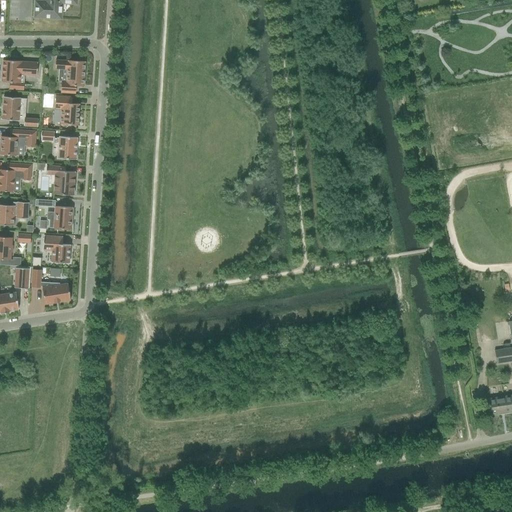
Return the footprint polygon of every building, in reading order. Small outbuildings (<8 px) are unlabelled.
[(35,0),(34,17),(61,18),(61,3),(76,4),(76,0),(45,0),(45,1),(35,0)] [(37,63),(21,62),(21,61),(3,60),(1,82),(9,82),(9,89),(23,90),(24,83),(20,82),(20,75),(36,76),(37,63)] [(61,81),(60,92),(75,93),(76,86),(83,86),(85,61),(67,60),(67,61),(55,60),(55,69),(67,69),(66,82),(61,81)] [(78,126),(78,125),(79,105),(79,104),(71,103),(71,97),(55,96),(54,109),(61,109),(60,123),(59,123),(59,124),(78,126)] [(24,120),(23,126),(37,127),(38,119),(24,118),(25,114),(19,113),(20,98),(3,97),(2,120),(18,121),(18,119),(24,120)] [(1,136),(0,146),(0,154),(16,156),(17,145),(26,146),(26,147),(34,147),(35,131),(10,130),(9,137),(1,136)] [(58,143),(57,158),(76,160),(76,159),(75,159),(77,138),(59,136),(59,137),(59,138),(54,138),(54,132),(53,132),(42,132),(42,131),(41,131),(41,141),(53,141),(53,143),(58,143)] [(0,190),(13,191),(14,179),(23,179),(23,180),(30,180),(31,164),(7,163),(7,170),(0,169),(0,190)] [(53,194),(73,195),(75,172),(65,171),(65,167),(46,166),(46,168),(47,168),(47,166),(55,167),(53,194)] [(0,224),(13,226),(13,225),(14,215),(16,215),(16,217),(16,218),(28,219),(28,218),(27,218),(28,203),(29,203),(17,202),(12,202),(12,206),(0,204),(0,224)] [(71,229),(72,207),(54,206),(54,213),(47,212),(47,219),(50,219),(49,227),(53,227),(53,228),(71,229)] [(30,235),(17,234),(17,242),(30,243),(30,235)] [(0,236),(0,258),(10,260),(11,252),(12,253),(12,246),(11,246),(12,238),(0,236)] [(51,262),(69,263),(70,245),(62,244),(62,237),(43,236),(43,250),(51,251),(51,262)] [(15,268),(14,288),(27,289),(28,269),(15,268)] [(59,285),(59,283),(40,282),(41,270),(32,269),(31,287),(39,288),(40,287),(42,287),(42,288),(44,304),(54,303),(59,302),(70,300),(67,284),(59,285)] [(15,292),(0,294),(0,312),(1,314),(9,312),(8,311),(18,309),(15,292)] [(496,365),(511,362),(511,353),(511,347),(494,350),(496,365)] [(511,411),(511,395),(486,399),(486,401),(488,416),(511,411)]
